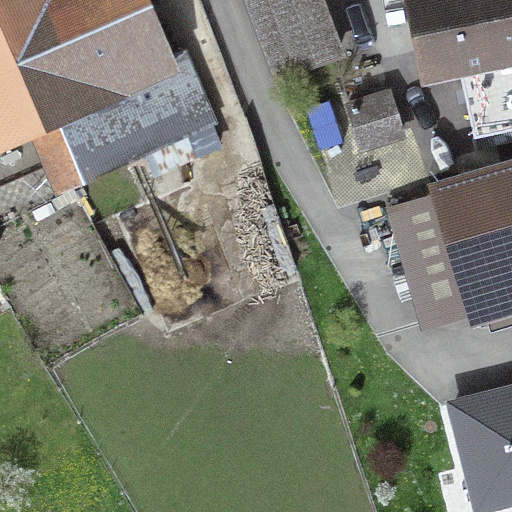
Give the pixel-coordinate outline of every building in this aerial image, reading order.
[(0,0),(0,144),(38,128),(63,183),(212,118),(184,60),(168,66),(139,0),(0,0)] [(337,54),(316,0),(248,0),(277,76),(337,54)] [(511,0),(411,0),(428,75),(511,58),(511,0)] [(401,131),(389,93),(347,106),(359,144),(401,131)] [(511,495),(511,173),(511,172),(441,190),(474,311),(471,312),(491,392),(475,396),(501,498),(511,495)]
